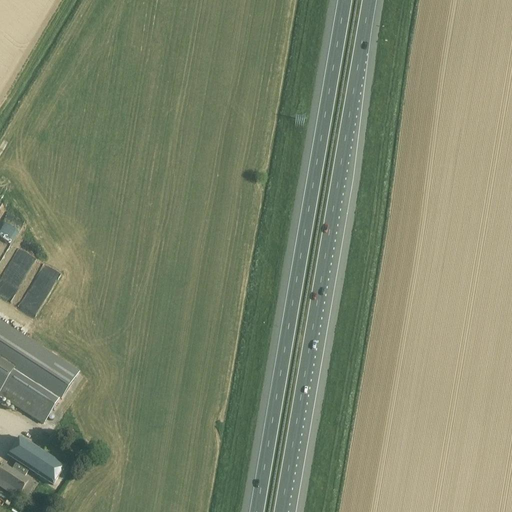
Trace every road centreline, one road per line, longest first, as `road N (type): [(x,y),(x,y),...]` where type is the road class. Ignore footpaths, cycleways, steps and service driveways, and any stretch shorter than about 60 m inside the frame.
road 1 (motorway): [(341,0),(253,511)]
road 2 (motorway): [(280,511),(368,0)]
